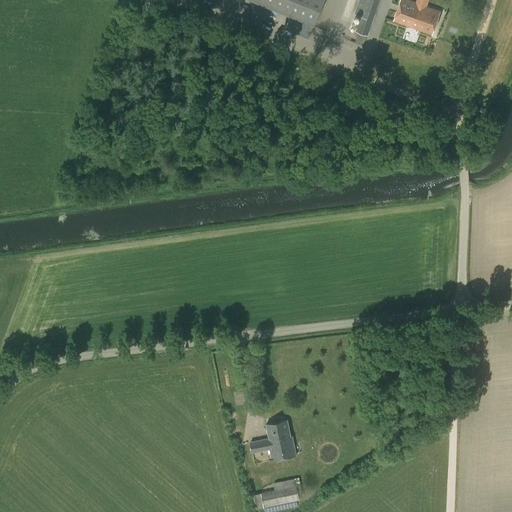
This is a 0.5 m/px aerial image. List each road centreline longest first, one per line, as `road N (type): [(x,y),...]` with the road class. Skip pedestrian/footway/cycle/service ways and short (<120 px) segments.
road 1 (unclassified): [(461,309),(457,115),(175,0)]
road 2 (unclassified): [(0,394),(19,375),(58,359),(461,309)]
road 3 (track): [(456,310),(450,511)]
